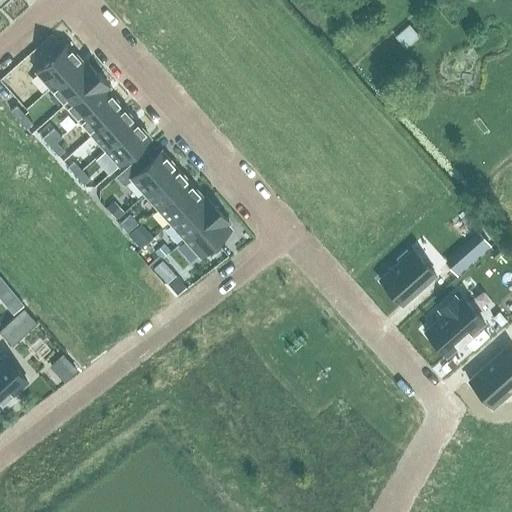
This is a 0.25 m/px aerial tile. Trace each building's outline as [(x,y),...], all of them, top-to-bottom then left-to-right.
[(408,23),(397,32),(407,44),(418,35),(408,23)] [(67,43),(36,70),(51,86),(81,59),(67,43)] [(81,59),(51,86),(65,103),(98,73),(87,61),(84,63),(81,59)] [(98,73),(65,103),(80,119),(110,92),(107,88),(109,86),(98,73)] [(110,92),(80,119),(92,133),(123,107),(123,106),(110,92)] [(17,104),(11,110),(19,119),(25,113),(17,104)] [(92,133),(105,148),(135,121),(123,106),(123,107),(92,133)] [(25,113),(19,119),(26,127),(33,122),(25,113)] [(105,148),(96,156),(110,172),(119,164),(150,137),(135,121),(105,148)] [(54,127),(43,136),(50,145),(57,140),(62,136),(54,127)] [(57,140),(50,145),(58,154),(64,149),(57,140)] [(145,193),(175,166),(161,150),(152,158),(145,149),(117,174),(125,183),(131,177),(145,193)] [(335,191),(316,207),(323,215),(320,217),(330,228),(332,225),(335,228),(377,191),(348,158),(324,179),(335,191)] [(74,160),(68,165),(76,174),(82,169),(74,160)] [(158,207),(188,180),(175,166),(145,193),(158,207)] [(82,169),(76,174),(84,183),(90,177),(82,169)] [(170,221),(201,194),(188,180),(158,207),(170,221)] [(377,191),(335,228),(338,231),(335,234),(345,244),(347,242),(353,249),(372,233),(383,245),(406,224),(377,191)] [(185,238),(218,209),(207,196),(204,198),(201,194),(170,221),(185,238)] [(115,216),(122,211),(114,202),(107,207),(115,216)] [(229,222),(218,209),(185,238),(200,255),(231,228),(227,224),(229,222)] [(131,212),(121,222),(128,230),(139,221),(131,212)] [(141,246),(153,236),(141,223),(130,233),(141,246)] [(165,242),(156,250),(163,258),(172,250),(165,242)] [(469,245),(448,264),(457,274),(478,255),(469,245)] [(400,260),(379,278),(402,303),(417,290),(418,290),(419,289),(423,285),(425,284),(424,283),(436,274),(413,248),(409,252),(406,249),(397,257),(400,260)] [(91,265),(79,275),(97,296),(108,287),(126,309),(150,289),(122,254),(98,274),(91,265)] [(160,260),(153,267),(162,277),(169,271),(160,260)] [(0,275),(0,292),(8,285),(0,275)] [(51,313),(80,347),(104,327),(86,305),(97,296),(79,275),(67,284),(75,293),(51,313)] [(442,313),(424,329),(447,354),(484,321),(462,296),(459,298),(455,294),(438,308),(442,313)] [(24,307),(0,328),(0,331),(12,344),(37,321),(24,307)] [(511,352),(506,346),(469,379),(493,406),(511,388),(511,352)] [(0,406),(2,405),(4,408),(17,395),(15,392),(28,381),(3,354),(0,357),(0,406)] [(474,438),(457,467),(495,489),(502,477),(511,482),(511,447),(511,448),(480,430),(475,439),(474,438)] [(466,511),(440,497),(431,511),(466,511)]
